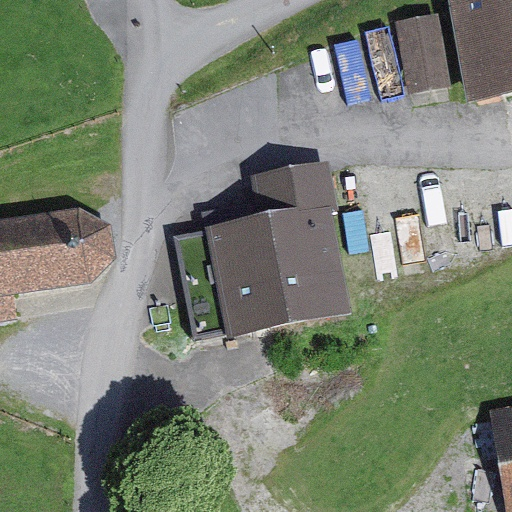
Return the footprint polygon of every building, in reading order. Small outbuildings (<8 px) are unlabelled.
[(474,100),(511,93),(511,0),(450,0),(449,0),(451,13),(395,22),(404,75),(407,94),(472,83),(474,100)] [(395,22),(310,54),(328,105),(404,75),(395,22)] [(175,236),(197,342),(347,313),(326,208),(339,205),(331,165),(255,180),(263,219),(175,236)] [(84,216),(0,226),(0,322),(22,319),(19,296),(89,287),(116,260),(112,227),(84,216)] [(511,511),(511,411),(492,414),(507,511),(511,511)]
